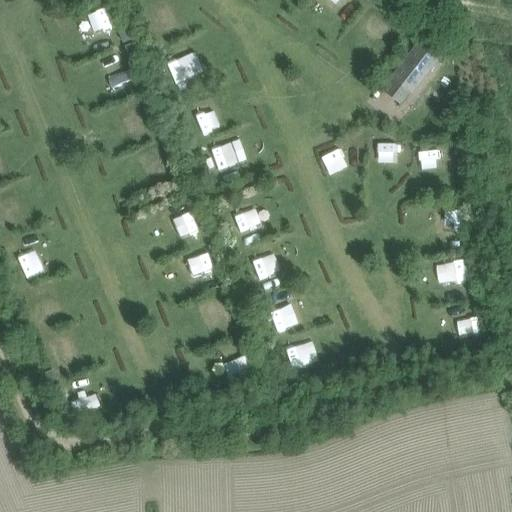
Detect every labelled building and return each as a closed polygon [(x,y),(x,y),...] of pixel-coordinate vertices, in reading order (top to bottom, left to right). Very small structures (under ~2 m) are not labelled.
[(158,29),(179,24),(176,9),(155,14),(158,29)] [(371,18),(361,34),(377,43),(386,27),(371,18)] [(129,30),(119,34),(123,44),(133,39),(129,30)] [(134,43),(125,48),(129,57),(138,53),(134,43)] [(394,82),(385,93),(399,104),(408,93),(411,94),(437,61),(418,46),(392,80),(394,82)] [(176,80),(197,72),(190,52),(168,60),(176,80)] [(116,78),(133,72),(128,55),(110,61),(116,78)] [(170,138),(161,142),(164,152),(174,148),(170,138)] [(361,146),(335,159),(340,169),(366,155),(361,146)] [(453,167),(452,148),(434,148),(435,168),(453,167)] [(151,164),(157,181),(175,175),(169,158),(151,164)] [(233,216),(239,233),(259,227),(254,209),(233,216)] [(257,258),(262,276),(277,272),(272,254),(257,258)] [(442,262),(443,284),(471,283),(470,261),(442,262)] [(208,264),(192,270),(198,288),(215,282),(208,264)] [(205,306),(208,328),(228,325),(225,303),(205,306)] [(246,320),(236,324),(240,333),(249,330),(246,320)] [(54,371),(44,374),(48,384),(58,380),(54,371)]
